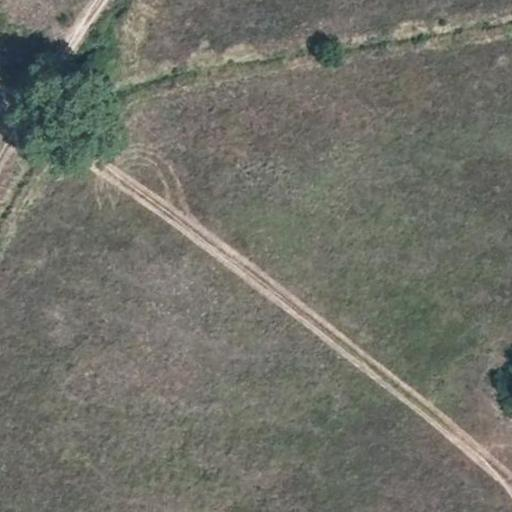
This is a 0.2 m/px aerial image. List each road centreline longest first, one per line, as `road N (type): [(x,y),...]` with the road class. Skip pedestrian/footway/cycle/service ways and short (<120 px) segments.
road 1 (track): [(500,469),(295,305),(131,191),(58,121)]
road 2 (track): [(0,169),(33,97),(101,0)]
